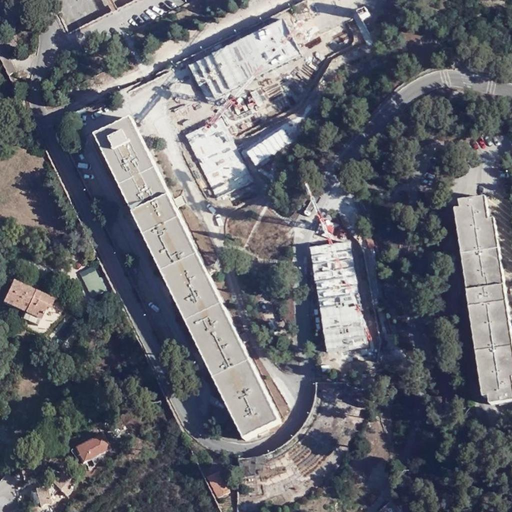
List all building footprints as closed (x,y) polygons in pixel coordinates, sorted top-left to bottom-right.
[(132,109),(95,127),(244,431),(280,413),(132,109)] [(460,199),(454,200),(483,388),(488,387),(489,395),(511,391),(511,331),(493,209),(489,210),(485,187),(458,191),(460,199)] [(74,239),(64,228),(59,232),(69,243),(74,239)] [(373,338),(355,242),(345,244),(345,241),(321,246),(325,268),(323,269),(338,351),(370,346),(369,338),(373,338)] [(79,267),(90,290),(103,284),(92,261),(79,267)] [(34,286),(27,283),(10,274),(7,282),(3,281),(0,287),(0,294),(20,304),(17,310),(35,319),(38,312),(44,301),(47,302),(51,295),(34,286)] [(30,277),(27,283),(34,286),(36,281),(30,277)] [(44,301),(38,312),(41,314),(47,302),(44,301)] [(110,447),(102,430),(73,443),(82,460),(110,447)] [(219,461),(206,467),(216,488),(229,481),(219,461)] [(77,484),(60,469),(51,479),(31,488),(36,505),(53,500),(51,496),(59,489),(67,496),(77,484)]
